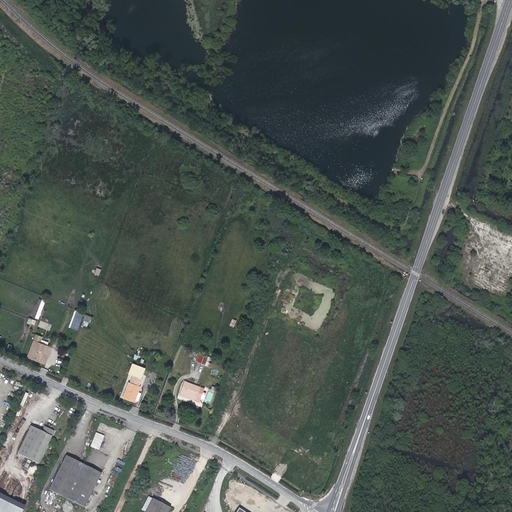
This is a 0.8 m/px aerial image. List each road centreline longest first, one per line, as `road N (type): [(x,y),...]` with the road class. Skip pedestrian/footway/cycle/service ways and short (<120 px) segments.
road 1 (secondary): [(333,511),(510,0)]
road 2 (residential): [(295,498),(208,443),(0,356)]
